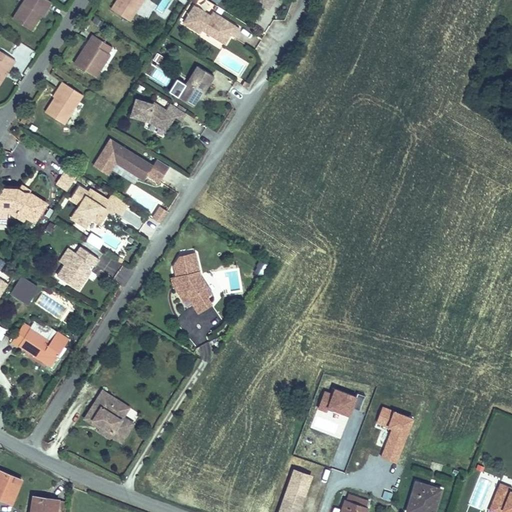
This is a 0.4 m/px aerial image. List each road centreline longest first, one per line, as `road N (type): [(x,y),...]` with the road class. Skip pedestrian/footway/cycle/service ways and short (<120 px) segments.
road 1 (residential): [(27,450),(289,37),(299,0)]
road 2 (residential): [(27,450),(168,511)]
road 3 (residential): [(78,0),(0,119)]
